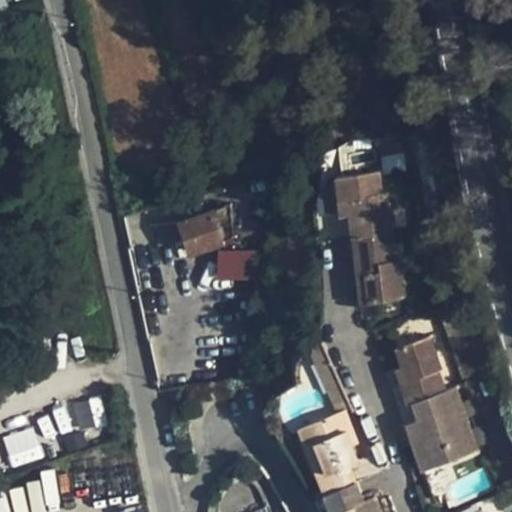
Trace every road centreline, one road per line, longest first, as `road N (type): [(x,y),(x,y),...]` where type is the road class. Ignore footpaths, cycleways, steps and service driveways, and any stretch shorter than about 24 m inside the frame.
road 1 (residential): [(167,510),(54,0)]
road 2 (tertiary): [(456,0),(511,299)]
road 3 (residential): [(410,511),(360,388),(343,275)]
road 4 (residential): [(167,510),(200,486),(223,447),(244,440),(295,511)]
